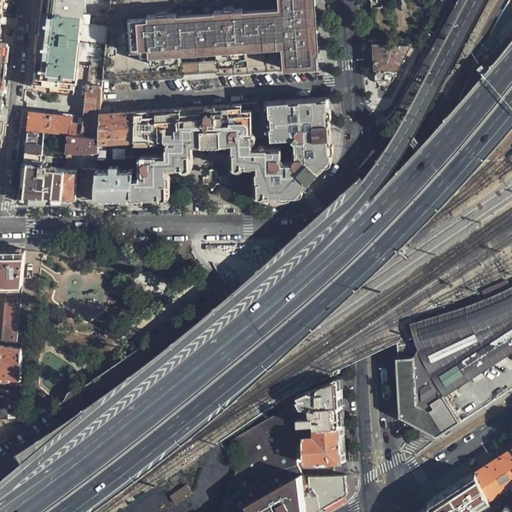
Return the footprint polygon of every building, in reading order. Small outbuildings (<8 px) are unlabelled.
[(42,0),(42,8),(83,12),(84,0),(42,0)] [(319,67),(321,64),(321,62),(319,60),(318,52),(320,51),(321,49),(321,47),(320,46),(318,45),(317,35),(319,35),(320,33),(320,31),(319,30),(317,30),(316,24),(316,20),(318,20),(319,19),(318,17),(317,16),(316,16),(315,5),(317,5),(318,3),(318,1),(316,0),(111,0),(104,67),(103,80),(106,81),(108,78),(114,78),(114,79),(116,80),(118,80),(120,77),(127,77),(128,78),(130,79),(132,79),(133,78),(134,76),(138,76),(138,78),(140,79),(142,79),(144,78),(144,76),(151,75),(151,77),(153,78),(154,78),(155,77),(156,75),(165,74),(166,76),(168,77),(170,77),(171,76),(172,74),(179,73),(180,75),(182,76),(184,74),(185,73),(185,58),(184,43),(216,41),(217,56),(217,71),(220,74),(223,73),(223,71),(232,71),(233,72),(236,72),(237,72),(238,70),(245,69),(246,71),(247,71),(251,71),(252,70),(260,69),(261,70),(264,71),(265,70),(265,68),(270,68),(270,69),(273,70),(276,67),(284,67),(285,68),(287,69),(288,69),(291,67),(314,65),(316,67),(319,67)] [(33,87),(74,91),(83,12),(42,8),(37,46),(33,87)] [(373,49),(375,77),(391,78),(402,56),(407,44),(372,41),(373,49)] [(409,60),(417,45),(407,44),(402,56),(409,60)] [(185,73),(217,71),(217,56),(185,58),(185,73)] [(88,85),(103,87),(103,80),(104,67),(90,66),(88,85)] [(30,112),(28,128),(45,130),(68,132),(100,136),(102,112),(103,87),(88,85),(84,118),(30,112)] [(330,131),(328,97),(269,100),(273,137),(295,136),(297,135),(300,137),(296,140),(297,156),(292,159),(284,160),(283,146),(253,146),(252,109),(243,109),(243,102),(135,110),(134,143),(161,142),(165,137),(167,139),(165,142),(165,151),(138,153),(138,158),(140,158),(140,177),(134,177),(133,198),(167,197),(167,168),(178,168),(178,164),(181,164),(181,165),(184,168),(187,168),(190,165),(190,152),(188,151),(188,145),(236,144),(236,151),(234,151),(234,164),(237,167),(240,167),(243,163),(245,163),(246,167),(258,166),(259,195),(298,195),(317,174),(332,157),(330,131)] [(134,143),(135,110),(102,112),(100,136),(99,150),(99,157),(134,156),(134,143)] [(25,154),(21,200),(50,199),(63,199),(65,166),(41,164),(45,130),(28,128),(25,154)] [(68,132),(65,166),(75,167),(76,151),(99,150),(100,136),(68,132)] [(112,198),(133,198),(134,177),(134,167),(119,167),(119,165),(111,165),(111,167),(97,167),(95,199),(112,198)] [(65,166),(63,199),(76,199),(78,168),(75,167),(65,166)] [(83,167),(79,199),(88,199),(95,199),(97,167),(83,167)] [(25,237),(0,237),(0,246),(25,246),(25,237)] [(240,245),(240,267),(259,267),(259,245),(240,245)] [(0,283),(7,283),(7,296),(21,298),(25,249),(9,250),(0,249),(0,283)] [(420,359),(399,360),(403,417),(441,438),(470,420),(454,395),(511,357),(511,290),(504,294),(478,305),(447,316),(420,323),(421,328),(424,352),(420,359)] [(17,343),(21,298),(7,296),(3,341),(17,343)] [(0,377),(21,379),(21,349),(0,345),(0,377)] [(343,395),(341,379),(302,398),(305,403),(301,404),(305,410),(343,407),(343,395)] [(344,418),(343,407),(305,410),(286,411),(299,427),(320,425),(320,428),(345,427),(344,418)] [(345,427),(320,428),(320,438),(308,438),(309,464),(340,463),(348,463),(346,442),(345,427)] [(301,440),(245,439),(246,447),(244,447),(244,462),(262,462),(262,465),(301,464),(301,440)] [(202,466),(192,471),(199,484),(217,475),(215,471),(234,461),(224,443),(197,457),(202,466)] [(511,447),(494,459),(474,472),(490,504),(506,495),(504,493),(511,487),(511,447)] [(238,469),(233,484),(237,482),(254,510),(255,511),(309,511),(306,481),(277,496),(269,468),(238,469)] [(490,504),(474,472),(427,502),(424,508),(421,511),(484,511),(492,507),(490,504)] [(342,477),(305,477),(306,481),(309,511),(322,511),(331,507),(346,499),(350,492),(350,487),(349,477),(342,477)] [(188,483),(172,495),(178,503),(194,491),(188,483)] [(255,511),(254,510),(249,511),(234,511),(233,510),(235,503),(227,500),(223,511),(255,511)] [(511,511),(511,508),(511,507),(505,503),(498,511),(511,511)]
